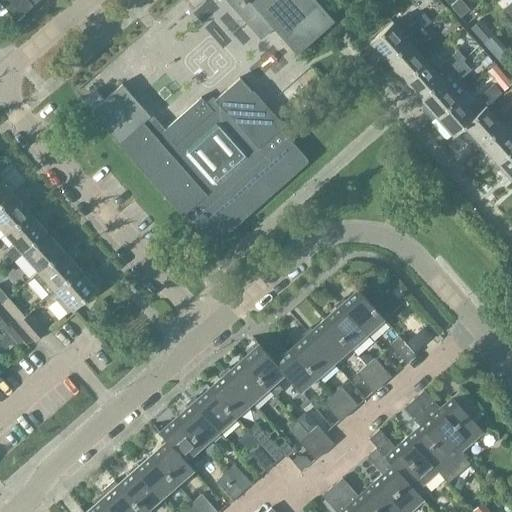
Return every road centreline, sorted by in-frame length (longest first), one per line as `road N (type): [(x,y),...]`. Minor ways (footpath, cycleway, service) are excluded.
road 1 (residential): [(203,332),(20,123),(14,73)]
road 2 (residential): [(245,511),(271,490),(296,485),(472,329)]
road 3 (residential): [(26,503),(52,469),(203,332)]
road 4 (residential): [(472,329),(400,244),(318,236)]
road 5 (residential): [(203,332),(318,236)]
